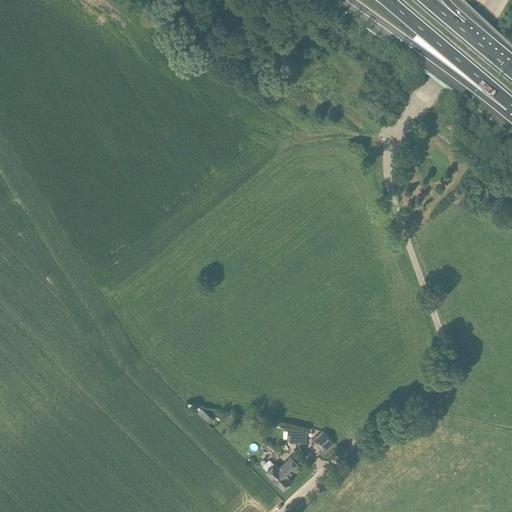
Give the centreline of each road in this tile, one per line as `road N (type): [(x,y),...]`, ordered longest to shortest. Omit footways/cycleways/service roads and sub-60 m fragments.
road 1 (unclassified): [(282,511),(444,373),(444,349),(388,183),(389,144),(481,17)]
road 2 (trunk): [(350,0),(468,87),(505,101)]
road 3 (trunk): [(386,0),(505,101)]
